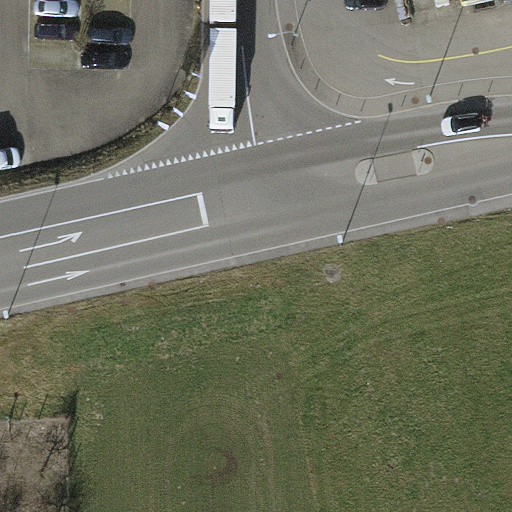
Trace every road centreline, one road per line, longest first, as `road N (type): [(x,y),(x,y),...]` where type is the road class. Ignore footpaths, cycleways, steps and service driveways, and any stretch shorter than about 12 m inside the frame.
road 1 (primary): [(0,260),(268,196)]
road 2 (primary): [(268,196),(511,142)]
road 3 (residential): [(240,0),(268,196)]
